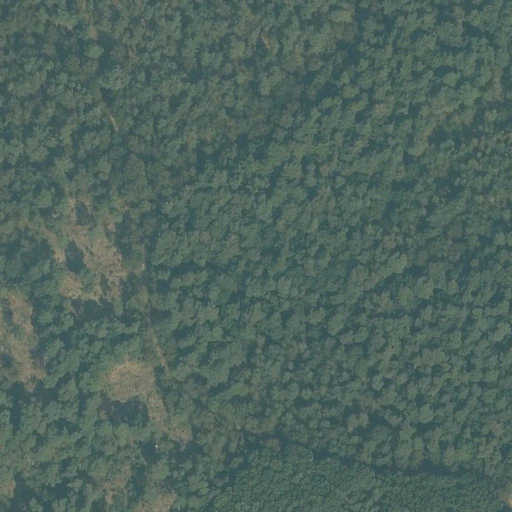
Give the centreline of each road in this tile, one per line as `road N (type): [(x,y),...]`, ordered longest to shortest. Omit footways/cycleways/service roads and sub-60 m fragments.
road 1 (track): [(277,448),(210,419),(170,367),(143,297),(130,195)]
road 2 (track): [(130,195),(194,173),(286,116),(331,60),(351,0)]
road 3 (track): [(511,488),(277,448)]
road 4 (track): [(130,195),(99,87),(47,49),(0,37)]
road 5 (track): [(130,195),(0,189)]
